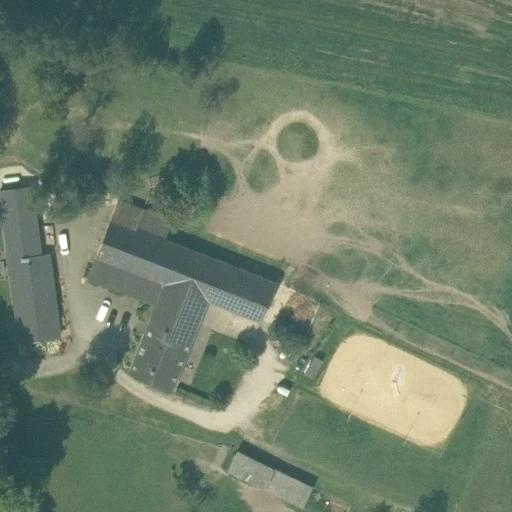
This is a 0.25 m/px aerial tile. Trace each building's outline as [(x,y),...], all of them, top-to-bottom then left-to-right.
[(1,188),(6,229),(37,224),(31,185),(1,188)] [(118,201),(112,217),(137,227),(143,211),(118,201)] [(137,227),(112,217),(88,276),(128,292),(141,297),(159,304),(130,371),(173,388),(209,299),(263,319),(278,283),(137,227)] [(56,223),(37,224),(40,255),(50,253),(60,252),(56,223)] [(6,229),(21,340),(60,335),(50,253),(40,255),(37,224),(6,229)] [(141,297),(128,292),(123,304),(135,309),(141,297)] [(307,506),(313,489),(230,452),(224,468),(307,506)]
